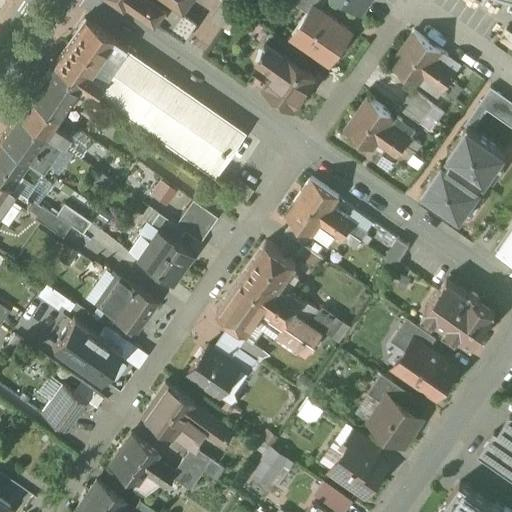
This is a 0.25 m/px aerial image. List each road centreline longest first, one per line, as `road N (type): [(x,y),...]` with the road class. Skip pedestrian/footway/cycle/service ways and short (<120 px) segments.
road 1 (residential): [(42,511),(313,138)]
road 2 (residential): [(105,0),(313,138)]
road 3 (residential): [(313,138),(511,276)]
road 4 (residential): [(511,328),(385,511)]
road 5 (residential): [(313,138),(409,0)]
